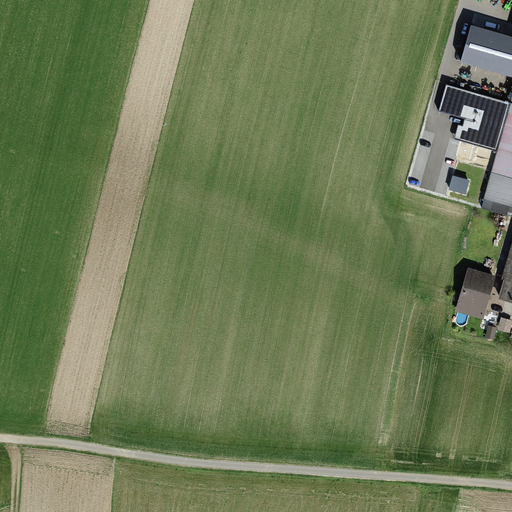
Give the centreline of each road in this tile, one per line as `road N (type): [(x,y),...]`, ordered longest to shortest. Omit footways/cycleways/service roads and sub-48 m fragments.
road 1 (unclassified): [(0,438),(236,466),(511,484)]
road 2 (unknown): [(464,0),(429,119),(443,128)]
